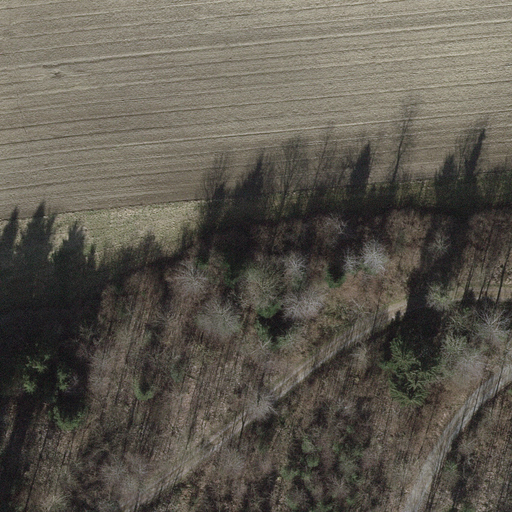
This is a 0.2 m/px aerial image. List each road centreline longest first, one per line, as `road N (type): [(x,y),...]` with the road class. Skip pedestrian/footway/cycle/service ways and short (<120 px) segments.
road 1 (track): [(511,294),(438,292),(373,310),(116,511)]
road 2 (track): [(511,372),(484,390),(440,452),(414,511)]
